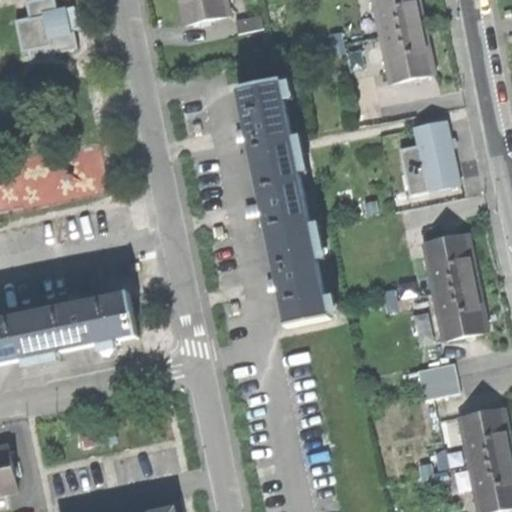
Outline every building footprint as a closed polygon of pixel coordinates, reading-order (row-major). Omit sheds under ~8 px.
[(59,0),(41,0),(30,2),(33,18),(19,21),(25,53),(32,52),(35,66),(60,61),(58,54),(79,50),(76,33),(82,32),(77,8),(61,11),(59,0)] [(188,25),(232,16),(228,0),(182,0),(184,8),(188,25)] [(373,0),(391,83),(436,73),(433,57),(420,0),(373,0)] [(237,20),(240,35),(266,30),(263,14),(237,20)] [(251,134),(257,166),(298,157),(282,82),(242,91),(251,134)] [(422,148),(433,195),(467,188),(460,157),(452,123),(418,131),(422,148)] [(415,199),(433,195),(422,148),(404,152),(415,199)] [(266,209),(275,252),(315,243),(298,157),(257,166),(266,209)] [(424,245),(443,340),(490,330),(486,313),(473,249),(470,235),(424,245)] [(284,294),(291,327),(331,319),(315,243),(275,252),(284,294)] [(43,355),(140,336),(131,295),(88,304),(36,315),(43,355)] [(0,364),(43,355),(36,315),(0,322),(0,364)] [(422,374),(428,401),(462,394),(456,367),(422,374)] [(459,418),(478,511),(493,511),(511,508),(511,437),(510,428),(506,408),(459,418)] [(0,494),(18,490),(10,446),(0,448),(0,494)] [(186,511),(187,511),(184,498),(155,504),(156,511),(186,511)]
